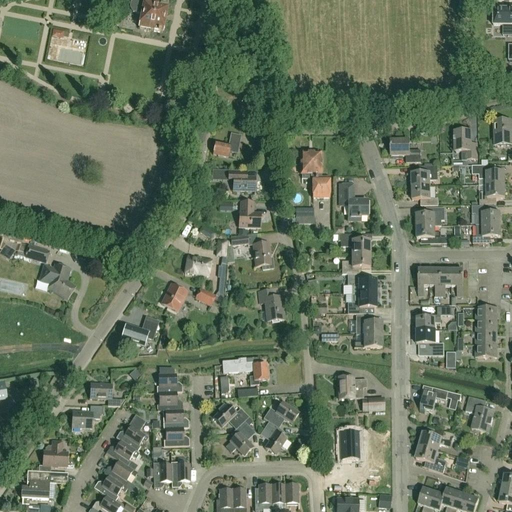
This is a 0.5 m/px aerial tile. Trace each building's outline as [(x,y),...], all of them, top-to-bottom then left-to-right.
[(144,3),(135,2),(131,5),(130,9),(133,13),(142,15),(139,30),(154,32),(154,33),(160,34),(163,34),(167,11),(157,9),(157,5),(144,3)] [(511,12),(503,13),(503,12),(497,12),(497,13),(488,13),(488,17),(486,17),(486,25),(488,25),(488,29),(511,28),(511,30),(511,39),(511,38),(511,12)] [(64,34),(53,32),(51,40),(62,42),(64,34)] [(511,147),(511,123),(494,124),(495,148),(511,147)] [(477,161),(477,146),(471,146),(471,133),(462,133),(455,133),(455,141),(455,153),(462,153),(462,162),(467,162),(467,161),(477,161)] [(238,155),(239,150),(244,151),(245,147),(240,146),(241,137),(231,135),(228,147),(215,145),(213,156),(228,159),(230,154),(238,155)] [(407,165),(421,164),(421,153),(410,152),(409,143),(391,143),(392,158),(406,158),(407,165)] [(312,200),(330,200),(330,179),(322,179),(322,177),(321,177),(321,155),(300,155),(300,176),(302,176),(302,180),(308,180),(308,176),(312,176),(312,200)] [(479,168),(472,168),(473,177),(479,177),(479,181),(487,181),(487,188),(505,187),(505,174),(492,174),(492,167),(479,168)] [(438,169),(434,169),(426,169),(424,169),(419,169),(419,176),(412,176),(412,189),(430,188),(430,182),(438,182),(438,169)] [(229,172),(218,172),(218,174),(217,181),(229,181),(234,181),(233,192),(254,193),(255,179),(241,178),(241,173),(229,172)] [(367,218),(367,203),(353,202),(353,186),(339,186),(339,207),(348,207),(348,223),(360,223),(360,218),(367,218)] [(505,201),(505,187),(487,188),(487,194),(480,194),(480,207),(493,207),(493,201),(505,201)] [(431,201),(430,188),(412,189),(412,202),(424,202),(425,208),(439,208),(439,201),(431,201)] [(259,230),(260,215),(253,215),(254,205),(241,204),(241,214),(240,214),(239,229),(259,230)] [(482,216),(483,228),(501,228),(500,215),(487,216),(487,209),(473,209),(473,216),(482,216)] [(417,217),(417,229),(435,229),(435,223),(441,223),(441,217),(445,217),(445,210),(430,210),(430,217),(417,217)] [(199,234),(212,240),(214,234),(201,228),(199,234)] [(501,239),(501,228),(483,228),(483,234),(477,234),(477,239),(473,239),(473,246),(488,245),(488,239),(501,239)] [(435,234),(435,229),(417,229),(417,240),(430,240),(430,246),(447,246),(447,240),(441,240),(441,234),(435,234)] [(247,247),(246,238),(230,240),(228,240),(216,233),(216,241),(217,241),(217,242),(216,243),(215,257),(215,258),(216,259),(222,259),(221,266),(227,267),(227,262),(233,262),(232,251),(232,249),(247,247)] [(358,236),(348,236),(342,236),(338,236),(338,243),(341,243),(341,249),(352,249),(352,256),(370,256),(370,242),(358,242),(358,236)] [(269,245),(253,247),(256,269),(263,268),(263,271),(274,270),(273,261),(270,261),(269,255),(270,255),(269,245)] [(1,246),(0,247),(0,257),(7,260),(11,250),(1,246)] [(49,253),(29,247),(25,259),(46,265),(49,253)] [(370,270),(370,256),(352,256),(352,263),(341,263),(341,276),(347,276),(358,276),(358,270),(370,270)] [(209,277),(211,261),(188,257),(185,275),(197,277),(197,276),(209,277)] [(70,271),(55,267),(54,271),(44,268),(42,278),(51,281),(50,284),(52,284),(55,291),(53,292),(67,302),(75,289),(66,283),(70,271)] [(430,288),(430,269),(426,269),(426,272),(419,272),(419,298),(424,298),(424,288),(430,288)] [(441,298),(441,272),(434,272),(434,269),(430,269),(430,288),(436,289),(436,298),(441,298)] [(452,289),(452,269),(448,269),(448,272),(441,272),(441,298),(446,299),(446,289),(452,289)] [(456,269),(452,269),(452,289),(458,289),(457,299),(463,299),(463,272),(456,272),(456,269)] [(363,276),(358,276),(347,276),(347,287),(351,287),(351,296),(376,296),(376,282),(363,282),(363,276)] [(172,286),(162,306),(177,314),(187,294),(172,286)] [(216,298),(200,290),(199,292),(196,298),(196,299),(195,301),(211,309),(212,306),(215,300),(216,298)] [(268,324),(285,322),(283,312),(281,312),(280,299),(272,300),(271,292),(260,293),(261,306),(266,305),(268,324)] [(376,310),(376,296),(351,296),(351,305),(348,305),(348,316),(363,316),(363,310),(376,310)] [(313,308),(313,316),(326,316),(326,307),(313,308)] [(436,332),(436,325),(441,325),(441,318),(452,318),(453,318),(453,310),(452,310),(452,309),(437,310),(437,317),(434,317),(433,320),(417,320),(417,332),(436,332)] [(476,323),(479,323),(498,323),(498,310),(479,310),(479,316),(476,316),(476,323)] [(369,318),(356,318),(356,336),(381,336),(382,324),(369,324),(369,318)] [(153,342),(159,323),(145,319),(142,331),(126,326),(125,328),(124,329),(122,333),(123,335),(121,339),(145,347),(147,341),(153,342)] [(497,335),(498,323),(479,323),(479,329),(476,329),(476,335),(479,335),(497,335)] [(436,346),(436,332),(417,332),(417,346),(429,346),(429,356),(442,356),(442,346),(436,346)] [(497,348),(497,335),(479,335),(479,341),(476,341),(476,348),(479,348),(497,348)] [(381,350),(381,336),(356,336),(364,336),(364,344),(354,344),(354,350),(381,350)] [(497,360),(497,348),(479,348),(479,353),(476,353),(476,360),(497,360)] [(267,382),(266,365),(259,366),(259,359),(247,360),(239,360),(239,362),(222,363),(223,375),(239,374),(254,373),(254,378),(249,379),(250,388),(257,387),(256,383),(267,382)] [(176,376),(169,377),(169,370),(156,369),(157,377),(159,377),(159,388),(157,388),(157,395),(159,395),(176,394),(177,395),(182,395),(182,388),(176,388),(176,376)] [(338,379),(338,391),(339,402),(363,401),(363,391),(366,390),(366,382),(354,382),(354,379),(353,379),(338,379)] [(90,401),(108,402),(107,409),(119,409),(124,402),(111,402),(112,387),(91,386),(90,401)] [(258,398),(257,391),(237,392),(238,400),(258,398)] [(437,401),(447,403),(449,394),(433,391),(432,396),(424,394),(420,414),(425,415),(425,413),(434,415),(437,401)] [(177,407),(177,395),(176,394),(159,395),(159,407),(157,407),(157,414),(165,413),(183,413),(183,406),(177,407)] [(460,403),(462,397),(453,395),(452,401),(460,403)] [(489,436),(495,414),(485,412),(487,404),(470,399),(466,414),(476,416),(472,431),(489,436)] [(384,400),(368,401),(368,413),(384,412),(384,400)] [(264,421),(269,424),(277,429),(283,420),(291,426),(298,415),(283,404),(279,410),(277,408),(274,414),(270,411),(264,421)] [(249,420),(241,411),(237,414),(233,410),(231,411),(227,407),(226,408),(223,406),(218,411),(220,413),(213,420),(222,429),(229,422),(237,430),(249,420)] [(102,417),(102,409),(90,408),(89,415),(73,414),(72,429),(92,431),(93,421),(100,421),(100,416),(102,417)] [(183,424),(183,413),(165,413),(165,425),(163,425),(163,432),(165,431),(183,430),(183,431),(188,431),(188,424),(183,424)] [(129,427),(131,428),(124,438),(120,435),(116,440),(121,443),(135,452),(135,453),(137,454),(141,448),(139,447),(142,442),(145,444),(148,439),(139,433),(145,424),(135,417),(129,427)] [(255,435),(248,428),(253,424),(249,420),(237,430),(231,436),(234,440),(230,444),(225,448),(231,454),(235,450),(243,458),(253,449),(247,443),(255,435)] [(386,429),(385,421),(376,421),(377,429),(386,429)] [(284,434),(277,429),(269,424),(260,437),(270,444),(265,450),(275,457),(286,441),(281,438),(284,434)] [(183,442),(183,431),(183,430),(165,431),(166,443),(164,443),(164,449),(189,449),(189,442),(183,442)] [(364,460),(362,431),(341,432),(343,458),(352,457),(352,460),(364,460)] [(424,436),(420,448),(438,453),(440,447),(451,450),(455,437),(440,433),(438,440),(424,436)] [(140,456),(137,454),(135,453),(135,452),(121,443),(114,453),(110,450),(106,455),(118,463),(118,462),(127,469),(128,468),(131,463),(129,462),(132,458),(136,461),(140,456)] [(67,469),(67,455),(61,454),(62,444),(52,444),(52,448),(48,447),(45,450),(45,453),(44,453),(43,468),(39,468),(39,474),(51,474),(51,468),(67,469)] [(437,460),(438,453),(420,448),(417,461),(431,465),(429,472),(444,476),(447,463),(437,460)] [(137,475),(133,473),(134,472),(128,468),(127,469),(118,462),(118,463),(112,472),(107,469),(103,475),(108,478),(123,487),(123,488),(125,489),(128,483),(127,482),(131,476),(135,479),(137,475)] [(170,465),(171,467),(172,484),(171,484),(171,489),(178,489),(178,484),(190,484),(189,466),(177,466),(177,464),(170,465)] [(171,467),(160,467),(159,465),(153,465),(153,471),(153,480),(154,490),(160,490),(160,484),(171,484),(172,484),(171,467)] [(49,485),(53,485),(54,476),(54,475),(28,473),(27,484),(30,485),(29,490),(22,489),(21,500),(48,502),(49,485)] [(511,478),(505,477),(502,491),(511,493),(511,478)] [(127,491),(125,489),(123,488),(123,487),(108,478),(102,487),(97,484),(93,490),(106,498),(115,504),(118,498),(117,497),(120,492),(124,495),(127,491)] [(143,487),(149,491),(153,485),(147,481),(143,487)] [(285,506),(285,487),(271,488),(271,506),(272,506),(272,511),(285,510),(285,506)] [(298,487),(285,487),(285,506),(298,505),(298,487)] [(271,506),(271,488),(258,488),(258,492),(254,492),(254,511),(262,511),(272,511),(271,506)] [(429,511),(435,494),(424,490),(418,507),(424,509),(423,511),(429,511)] [(452,511),(458,495),(447,491),(445,497),(442,508),(448,509),(446,511),(452,511)] [(511,511),(511,493),(502,491),(499,505),(511,507),(511,508),(511,511)] [(245,511),(246,492),(232,493),(232,511),(245,511)] [(232,511),(232,493),(219,493),(219,501),(216,501),(216,511),(232,511)] [(375,507),(387,508),(388,495),(376,494),(375,507)] [(440,511),(442,508),(445,497),(435,494),(429,511),(434,511),(440,511)] [(463,511),(468,498),(458,495),(452,511),(463,511)] [(118,511),(121,508),(126,511),(127,511),(116,504),(115,504),(106,498),(100,508),(95,505),(92,510),(94,511),(118,511)] [(475,511),(479,502),(468,498),(463,511),(475,511)] [(356,511),(357,503),(336,502),(335,511),(356,511)]
